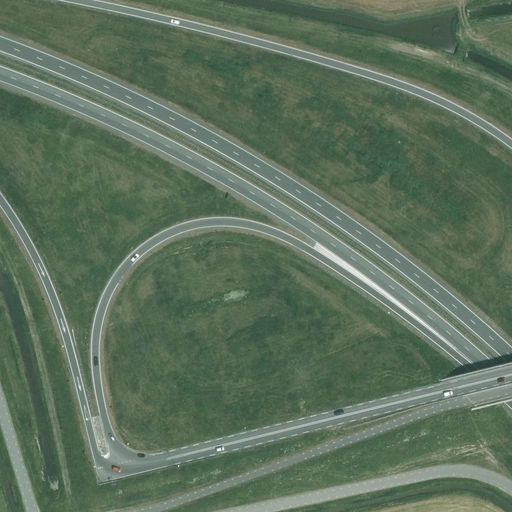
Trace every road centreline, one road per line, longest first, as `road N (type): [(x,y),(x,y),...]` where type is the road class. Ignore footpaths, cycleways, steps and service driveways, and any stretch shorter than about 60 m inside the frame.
road 1 (trunk): [(124,470),(96,383),(100,309),(143,246),(198,223),(251,224),(330,262),(511,407)]
road 2 (trunk): [(0,74),(141,133),(317,233),(511,388)]
road 3 (trunk): [(511,355),(342,219),(239,154),(0,45)]
road 4 (trunk): [(511,143),(450,104),(357,70),(72,0)]
road 5 (unclassified): [(145,511),(511,390)]
road 6 (primary): [(124,470),(456,388)]
road 7 (trunk): [(0,198),(59,312),(102,476)]
road 8 (unclassified): [(241,511),(447,470),(476,472),(511,489)]
